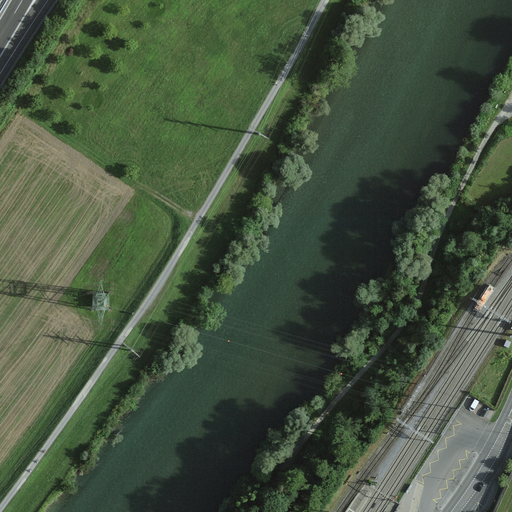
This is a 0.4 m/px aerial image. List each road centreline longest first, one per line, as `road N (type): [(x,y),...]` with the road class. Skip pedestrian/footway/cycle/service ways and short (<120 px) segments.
road 1 (track): [(324,0),(117,345),(0,507)]
road 2 (track): [(511,96),(475,156),(415,307),(367,353),(268,511)]
